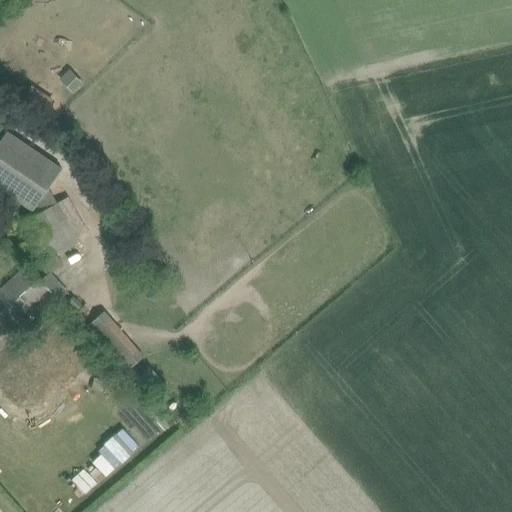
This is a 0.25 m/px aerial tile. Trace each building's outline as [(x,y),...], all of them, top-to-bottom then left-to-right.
[(69,69),(60,77),(72,90),(81,82),(69,69)] [(8,132),(0,143),(0,189),(34,211),(63,169),(8,132)] [(18,223),(41,265),(80,242),(78,238),(87,233),(68,196),(18,223)] [(0,290),(0,338),(51,292),(28,267),(27,265),(0,290)] [(80,307),(72,299),(66,305),(73,313),(80,307)] [(143,357),(105,312),(88,326),(126,371),(143,357)]
